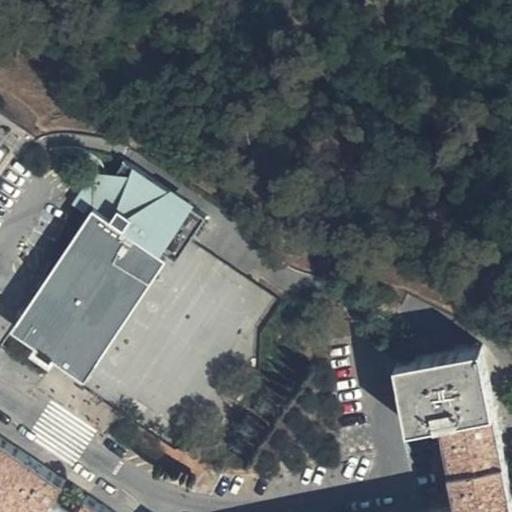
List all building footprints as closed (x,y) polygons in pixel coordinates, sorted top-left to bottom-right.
[(128,155),(97,199),(172,246),(181,252),(208,209),(128,155)] [(172,246),(97,199),(16,322),(89,371),(172,246)] [(503,511),(466,328),(380,345),(393,411),(425,405),(443,489),(335,511),(503,511)] [(68,476),(0,430),(0,498),(20,511),(44,511),(52,500),(61,487),(68,476)] [(122,511),(91,490),(83,502),(61,487),(52,500),(69,511),(122,511)]
